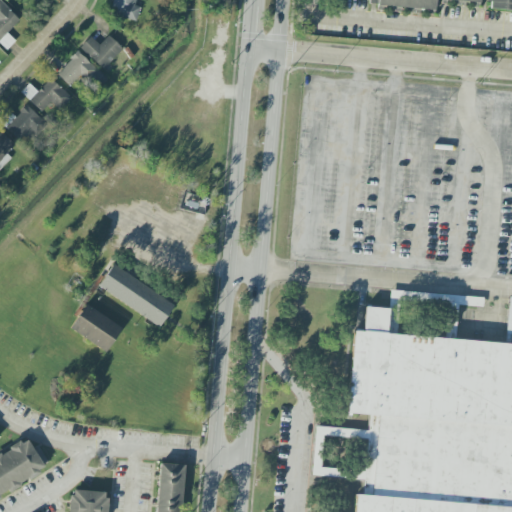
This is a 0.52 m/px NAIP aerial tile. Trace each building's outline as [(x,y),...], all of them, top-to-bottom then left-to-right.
[(137,21),(139,7),(135,6),(136,0),(113,0),(110,15),(137,21)] [(435,0),(378,0),(378,7),(435,10),(435,0)] [(511,0),(489,0),(489,9),(511,10),(511,0)] [(0,44),(6,50),(15,41),(7,34),(20,21),(0,1),(0,44)] [(79,48),(103,70),(123,49),(108,36),(99,45),(90,36),(79,48)] [(56,74),(70,87),(80,76),(95,90),(106,78),(77,52),(56,74)] [(42,112),(48,106),(56,114),(71,98),(50,78),(29,100),(42,112)] [(45,124),(25,106),(14,118),(11,115),(2,125),(24,146),(45,124)] [(97,287),(158,328),(173,305),(112,265),(97,287)] [(69,329),(105,353),(121,328),(85,304),(69,329)] [(362,309),(390,312),(388,337),(511,349),(511,511),(351,511),(353,499),(373,501),(379,418),(343,414),(350,335),(361,338),(362,309)] [(179,511),(183,465),(158,464),(155,511),(179,511)] [(105,511),(107,493),(71,490),(68,511),(105,511)]
